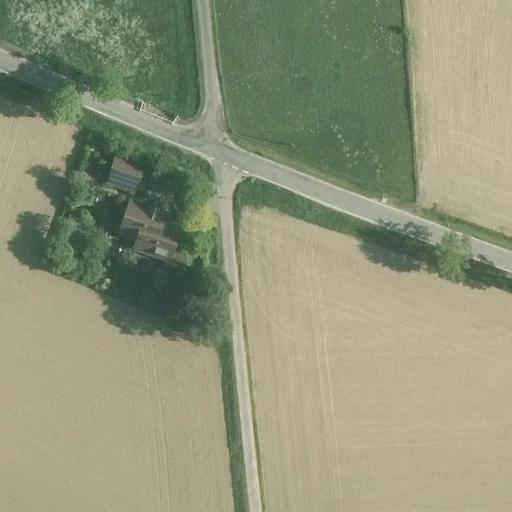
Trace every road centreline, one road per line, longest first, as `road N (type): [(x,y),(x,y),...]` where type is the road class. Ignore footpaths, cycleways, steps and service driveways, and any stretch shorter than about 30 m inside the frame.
road 1 (unclassified): [(221,156),(259,511)]
road 2 (unclassified): [(511,262),(221,156)]
road 3 (unclassified): [(0,62),(221,156)]
